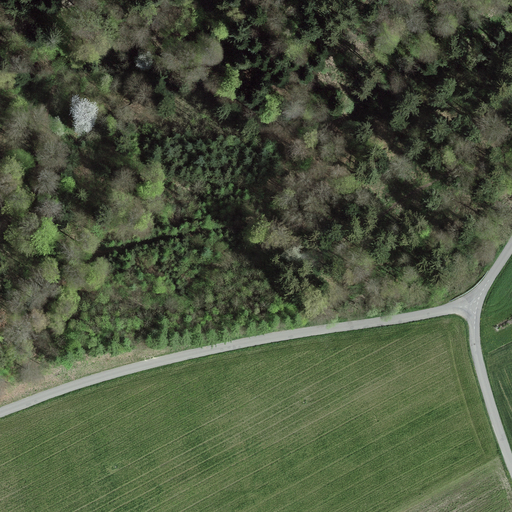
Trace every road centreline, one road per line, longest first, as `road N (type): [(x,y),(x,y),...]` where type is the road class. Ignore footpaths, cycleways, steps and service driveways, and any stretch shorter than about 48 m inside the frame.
road 1 (unclassified): [(470,309),(289,335),(110,375),(0,415)]
road 2 (unclassified): [(511,466),(470,309)]
